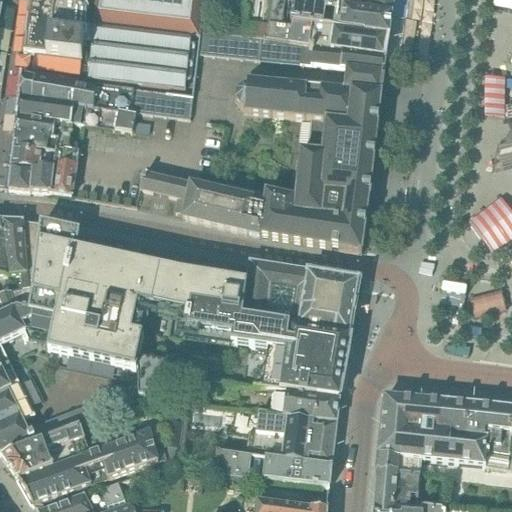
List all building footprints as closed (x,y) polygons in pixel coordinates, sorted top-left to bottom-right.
[(90,64),(88,82),(188,95),(196,34),(201,35),(202,30),(203,23),(205,0),(30,0),(28,19),(27,19),(26,23),(31,23),(30,37),(25,36),(24,39),(26,40),(23,55),(34,57),(35,57),(82,62),(87,20),(96,21),(90,64)] [(272,0),(272,4),(286,6),(286,0),(294,0),(294,7),(296,7),(314,9),(320,10),(391,18),(405,20),(407,0),(272,0)] [(511,0),(506,0),(499,80),(511,80),(511,0)] [(272,4),(269,28),(266,43),(291,46),(304,49),(385,60),(399,62),(402,41),(331,32),(293,27),(291,27),(283,26),(286,6),(272,4)] [(296,7),(294,7),(291,27),(293,27),(331,32),(402,41),(405,20),(391,18),(320,10),(314,9),(296,7)] [(263,42),(244,40),(201,35),(198,57),(260,64),(263,42)] [(383,78),(385,60),(304,49),(300,68),(346,71),(346,74),(382,80),(382,78),(383,78)] [(265,199),(265,202),(259,238),(259,239),(361,256),(369,201),(371,185),(381,98),(380,98),(380,96),(381,96),(383,81),(382,81),(382,80),(346,74),(343,92),(249,83),(248,91),(244,91),(237,96),(236,105),(242,112),(245,112),(244,116),(273,119),(273,120),(312,124),(308,156),(301,155),(296,198),(266,192),(265,195),(296,201),(295,204),(265,199)] [(21,78),(19,100),(93,110),(129,117),(129,115),(134,93),(97,89),(97,93),(21,78)] [(134,93),(129,115),(178,121),(181,99),(166,98),(134,93)] [(181,99),(178,121),(190,123),(193,101),(181,99)] [(136,118),(129,117),(93,110),(19,100),(16,120),(55,126),(55,124),(61,125),(73,127),(132,135),(136,118)] [(16,120),(14,135),(47,141),(59,142),(61,125),(55,124),(55,126),(16,120)] [(52,174),(49,197),(71,200),(79,154),(69,152),(73,127),(61,125),(59,142),(57,156),(56,166),(53,166),(52,174)] [(47,141),(14,135),(14,149),(42,154),(57,156),(59,142),(47,141)] [(42,154),(14,149),(10,170),(31,172),(52,174),(53,166),(56,166),(57,156),(42,154)] [(8,193),(28,195),(31,172),(10,170),(8,193)] [(28,195),(49,197),(52,174),(31,172),(28,195)] [(167,198),(177,200),(186,202),(183,217),(182,221),(247,236),(259,238),(265,202),(265,199),(265,195),(266,192),(214,181),(212,191),(189,186),(180,184),(170,182),(141,176),(139,192),(167,198)] [(35,308),(35,305),(22,225),(0,224),(10,278),(22,277),(25,292),(13,294),(19,312),(31,307),(35,308)] [(0,279),(10,278),(0,224),(0,279)] [(41,227),(22,225),(35,305),(41,227)] [(80,236),(41,227),(35,305),(35,308),(31,307),(19,312),(7,317),(0,319),(0,458),(1,459),(34,447),(40,445),(139,409),(137,372),(139,361),(144,339),(133,336),(139,308),(188,318),(186,329),(189,330),(189,333),(233,340),(232,348),(286,356),(290,330),(241,323),(247,286),(183,276),(177,275),(161,272),(77,253),(80,236)] [(251,265),(247,286),(241,323),(298,331),(307,275),(251,265)] [(298,331),(351,339),(360,283),(307,275),(298,331)] [(0,299),(7,317),(19,312),(13,294),(0,297),(0,299)] [(233,340),(232,348),(286,356),(284,373),(265,370),(262,389),(273,391),(287,393),(339,401),(350,339),(298,331),(241,323),(236,322),(233,340)] [(141,361),(139,372),(139,398),(166,402),(169,377),(169,374),(166,373),(168,366),(141,361)] [(273,391),(270,417),(336,426),(339,401),(287,393),(273,391)] [(377,472),(420,477),(422,462),(482,468),(484,445),(479,444),(479,438),(460,436),(461,431),(439,428),(441,406),(385,400),(379,456),(378,456),(378,459),(380,459),(379,470),(377,470),(377,472)] [(479,438),(479,444),(484,445),(482,468),(511,472),(511,461),(511,455),(509,455),(511,440),(511,435),(511,413),(441,406),(439,428),(461,431),(460,436),(479,438)] [(248,435),(245,455),(282,460),(281,464),(331,470),(336,426),(270,417),(269,418),(258,417),(255,436),(248,435)] [(171,423),(168,448),(180,450),(181,450),(184,425),(171,423)] [(79,430),(40,445),(34,447),(1,459),(18,484),(90,458),(79,430)] [(110,451),(90,458),(18,484),(33,510),(91,488),(157,465),(167,463),(164,451),(165,435),(158,434),(157,432),(137,439),(138,441),(110,451)] [(180,450),(168,448),(173,472),(185,474),(180,450)] [(329,491),(331,470),(244,459),(238,458),(238,457),(217,454),(214,479),(329,491)] [(377,474),(374,508),(400,509),(401,506),(417,507),(420,477),(377,472),(377,473),(378,473),(377,474)] [(103,511),(128,511),(120,485),(97,493),(102,506),(103,511)] [(97,493),(84,498),(89,511),(102,506),(97,493)] [(84,498),(47,511),(103,511),(102,506),(89,511),(84,498)]
